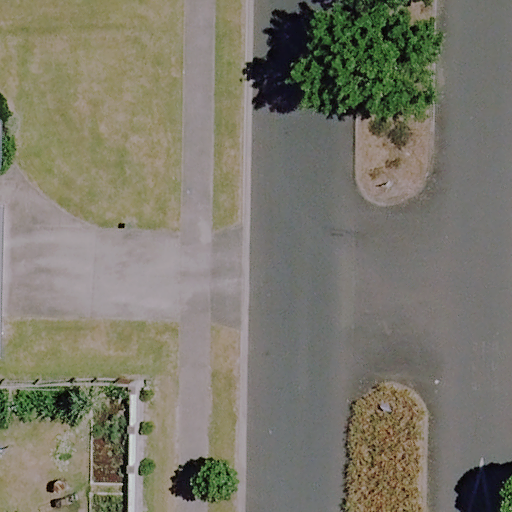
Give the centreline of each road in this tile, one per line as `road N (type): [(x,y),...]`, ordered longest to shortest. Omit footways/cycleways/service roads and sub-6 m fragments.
road 1 (residential): [(295,511),(306,0)]
road 2 (residential): [(491,0),(481,511)]
